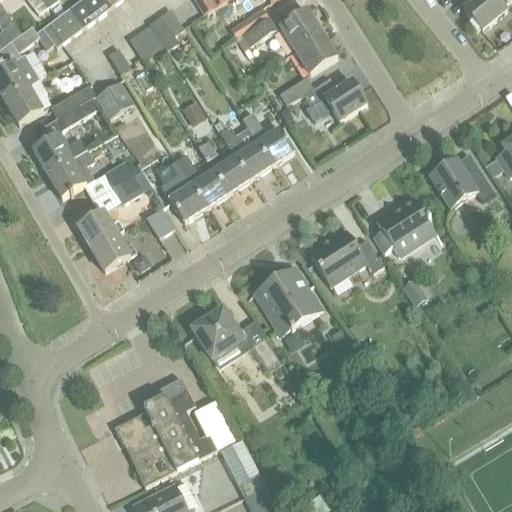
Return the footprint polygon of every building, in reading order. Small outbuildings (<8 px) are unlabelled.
[(0,0),(0,9),(12,0),(0,0)] [(49,13),(38,0),(22,0),(38,21),(49,13)] [(54,0),(38,0),(49,13),(59,5),(54,0)] [(113,14),(102,0),(90,0),(84,4),(99,24),(113,14)] [(122,0),(102,0),(113,14),(126,4),(122,0)] [(207,0),(192,0),(206,22),(217,14),(207,0)] [(224,0),(207,0),(217,14),(229,7),(224,0)] [(286,0),(252,0),(255,5),(262,0),(265,0),(272,9),(286,0)] [(472,0),(477,5),(463,16),(482,38),(506,18),(495,5),(500,0),(472,0)] [(84,4),(71,15),(85,34),(99,24),(84,4)] [(0,11),(0,34),(3,38),(0,40),(0,55),(1,57),(12,49),(22,41),(0,11)] [(85,34),(71,15),(57,25),(72,44),(85,34)] [(238,46),(270,25),(263,15),(231,36),(238,46)] [(296,59),(323,41),(308,17),(281,35),(296,59)] [(149,31),(163,52),(167,58),(179,49),(162,22),(149,31)] [(72,44),(57,25),(43,36),(58,55),(72,44)] [(270,25),(238,46),(243,55),(248,52),(250,54),(277,37),(270,25)] [(32,34),(22,41),(12,49),(20,60),(40,45),(32,34)] [(323,41),(296,59),(311,82),(338,65),(323,41)] [(123,51),(114,56),(124,72),(133,66),(123,51)] [(30,93),(40,87),(49,81),(41,69),(33,74),(26,62),(0,76),(0,97),(5,107),(30,93)] [(304,102),(314,96),(307,84),(280,101),(287,113),(304,102)] [(314,96),(304,102),(311,114),(316,122),(331,112),(341,129),(368,112),(352,88),(338,97),(331,85),(314,96)] [(30,93),(5,107),(20,131),(44,117),(37,105),(47,99),(40,87),(30,93)] [(120,89),(96,103),(95,104),(101,113),(109,126),(134,111),(120,89)] [(95,104),(96,103),(90,92),(51,115),(57,126),(95,104)] [(95,104),(57,126),(64,136),(86,123),(85,122),(101,113),(95,104)] [(205,124),(196,109),(184,117),(193,132),(205,124)] [(287,113),(281,117),(287,127),(294,123),(287,113)] [(257,150),(273,173),(295,159),(280,135),(268,143),(253,119),(242,126),(257,150)] [(273,173),(257,150),(246,157),(231,133),(228,135),(223,126),(214,132),(235,164),(250,187),(273,173)] [(62,139),(33,156),(48,181),(73,167),(87,159),(80,147),(70,153),(62,139)] [(511,143),(502,150),(506,155),(496,162),(497,164),(504,175),(510,183),(511,181),(511,143)] [(210,148),(199,155),(207,168),(218,160),(210,148)] [(89,157),(87,159),(73,167),(48,181),(63,206),(96,187),(89,175),(97,170),(89,157)] [(471,160),(459,167),(457,164),(430,182),(451,214),(477,198),(483,207),(495,200),(479,174),(471,160)] [(186,163),(177,169),(207,215),(229,201),(214,178),(201,186),(186,163)] [(250,187),(235,164),(214,178),(229,201),(250,187)] [(497,164),(486,171),(493,182),(504,175),(497,164)] [(114,196),(135,184),(126,169),(105,181),(114,196)] [(207,215),(177,169),(171,173),(177,182),(161,192),(170,206),(185,230),(207,215)] [(143,179),(135,184),(114,196),(123,211),(144,199),(152,194),(143,179)] [(399,261),(436,238),(414,204),(393,217),(392,216),(376,226),(383,236),(374,242),(385,258),(393,253),(399,261)] [(160,246),(175,236),(162,216),(147,226),(160,246)] [(117,242),(118,242),(124,239),(118,229),(113,232),(105,218),(79,234),(92,257),(117,242)] [(331,250),(312,262),(331,293),(367,269),(374,279),(385,272),(367,246),(357,252),(347,236),(330,247),(331,250)] [(117,242),(92,257),(105,279),(137,260),(131,251),(125,255),(118,242),(117,242)] [(426,252),(412,258),(418,272),(432,266),(426,252)] [(275,324),(271,327),(282,343),(324,316),(309,291),(299,297),(287,279),(258,298),(275,324)] [(428,306),(416,287),(404,296),(416,314),(428,306)] [(224,315),(194,334),(196,337),(215,367),(249,346),(251,344),(245,334),(240,337),(239,338),(238,337),(224,315)] [(297,354),(311,349),(312,354),(326,349),(320,332),(293,342),(297,354)] [(343,357),(354,349),(344,335),(334,342),(343,357)] [(255,355),(270,378),(283,370),(266,343),(253,352),(255,355)] [(144,409),(148,417),(116,434),(124,449),(128,447),(141,475),(138,477),(146,493),(220,455),(236,446),(215,403),(197,412),(183,384),(159,396),(161,400),(144,409)] [(246,503),(268,492),(261,479),(239,490),(246,503)] [(186,485),(177,490),(134,511),(188,511),(197,506),(186,485)] [(278,511),(268,492),(246,503),(250,511),(278,511)] [(331,511),(323,499),(309,507),(311,511),(331,511)]
